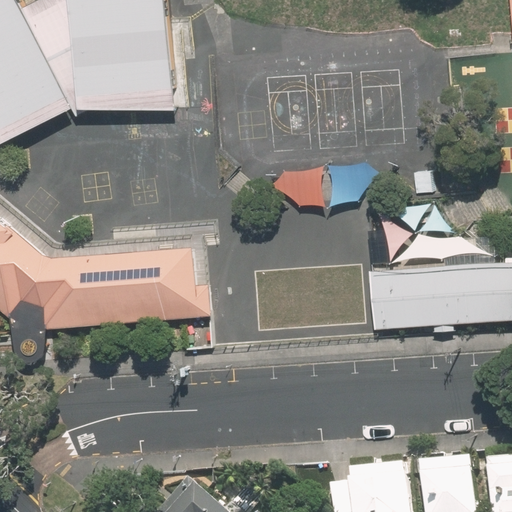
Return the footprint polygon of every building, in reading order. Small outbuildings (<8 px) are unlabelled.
[(0,0),(0,127),(74,93),(26,0),(0,0)] [(83,0),(91,93),(179,86),(172,0),(83,0)] [(220,0),(221,11),(275,6),(275,0),(220,0)] [(275,0),(275,6),(276,13),(331,9),(333,28),(372,26),(371,9),(420,5),(419,0),(275,0)] [(511,0),(430,0),(435,42),(511,33),(511,0)] [(266,132),(265,89),(232,90),(232,113),(223,113),(224,133),(266,132)] [(209,196),(209,139),(181,139),(182,196),(209,196)] [(366,200),(388,171),(387,162),(286,168),(287,187),(307,203),(366,200)] [(445,167),(416,167),(416,195),(444,195),(445,167)] [(0,287),(46,321),(213,307),(208,240),(60,248),(0,199),(0,287)] [(511,252),(242,270),(246,327),(511,309),(511,252)] [(487,511),(482,456),(427,463),(431,511),(487,511)] [(511,511),(511,457),(491,459),(496,511),(511,511)] [(421,511),(417,460),(360,466),(361,481),(339,483),(342,511),(421,511)] [(238,511),(206,482),(178,511),(238,511)]
